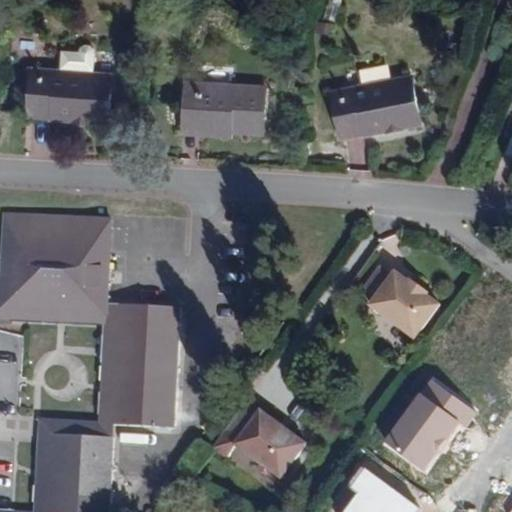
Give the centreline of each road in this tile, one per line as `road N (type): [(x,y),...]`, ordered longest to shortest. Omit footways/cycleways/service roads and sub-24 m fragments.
road 1 (residential): [(412,196),(0,172)]
road 2 (residential): [(511,271),(412,196)]
